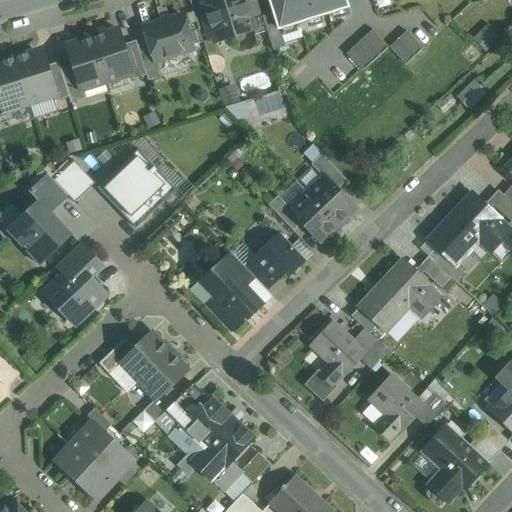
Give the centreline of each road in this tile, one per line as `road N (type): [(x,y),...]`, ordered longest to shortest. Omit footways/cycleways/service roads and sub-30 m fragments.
road 1 (residential): [(511,102),(236,367)]
road 2 (residential): [(149,287),(14,421),(12,463),(63,511)]
road 3 (residential): [(388,511),(236,367)]
